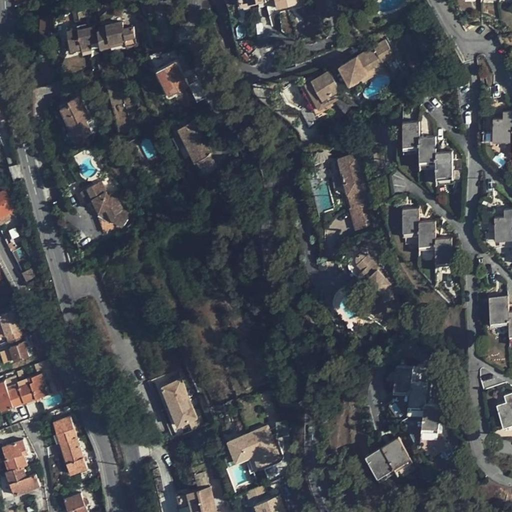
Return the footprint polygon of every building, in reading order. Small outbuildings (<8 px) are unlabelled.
[(35,17),(35,8),(18,9),(18,17),(35,17)] [(107,28),(103,28),(98,29),(101,47),(111,45),(111,42),(125,39),(125,44),(126,46),(137,44),(134,26),(124,28),(123,21),(107,23),(107,28)] [(72,48),(82,46),(82,43),(89,42),(90,49),(101,47),(98,29),(96,29),(95,25),(69,30),(72,48)] [(171,31),(174,44),(186,41),(182,28),(171,31)] [(511,32),(511,30),(497,36),(501,46),(511,41),(511,32)] [(349,85),(360,78),(368,75),(366,72),(382,64),(393,58),(384,42),(339,67),(349,85)] [(170,59),(166,50),(151,54),(156,66),(170,59)] [(189,84),(177,59),(159,69),(171,93),(189,84)] [(385,69),(382,64),(366,72),(368,75),(360,78),(362,81),(385,69)] [(315,79),(308,83),(321,107),(338,99),(344,95),(331,70),(315,79)] [(130,85),(127,76),(119,78),(122,88),(130,85)] [(208,97),(202,77),(189,81),(195,101),(208,97)] [(308,83),(306,79),(298,83),(313,109),(316,115),(340,102),(338,99),(321,107),(308,83)] [(69,101),(70,104),(61,108),(77,140),(93,132),(87,121),(91,118),(80,96),(69,101)] [(319,121),(316,115),(313,109),(307,112),(307,111),(302,115),(308,127),(319,121)] [(493,140),(511,140),(511,110),(504,110),(503,118),(493,117),(493,140)] [(212,152),(195,120),(179,128),(196,161),(198,160),(207,174),(219,166),(210,153),(212,152)] [(403,148),(420,148),(419,135),(420,135),(420,120),(403,120),(403,148)] [(420,163),(436,163),(436,151),(437,151),(436,135),(420,135),(419,135),(420,148),(420,163)] [(452,151),(437,151),(436,151),(436,163),(436,179),(453,178),(452,151)] [(361,167),(357,153),(338,158),(338,160),(336,164),(337,169),(342,172),(348,194),(353,193),(356,205),(350,207),(356,230),(371,225),(366,204),(369,203),(359,167),(361,167)] [(108,195),(101,181),(78,192),(84,205),(97,213),(106,208),(114,220),(123,226),(130,214),(123,209),(114,192),(108,195)] [(0,193),(0,216),(13,210),(18,208),(14,200),(16,199),(10,189),(0,193)] [(403,236),(419,236),(419,221),(420,221),(419,208),(403,208),(403,236)] [(495,240),(511,239),(511,208),(504,209),(504,216),(494,217),(495,240)] [(16,216),(13,210),(0,216),(0,221),(1,223),(16,216)] [(435,221),(420,221),(419,221),(419,236),(420,249),(435,248),(435,238),(435,221)] [(452,238),(435,238),(435,248),(436,265),(452,265),(452,238)] [(373,287),(375,294),(377,303),(392,300),(388,284),(381,276),(376,271),(378,268),(367,256),(365,258),(363,257),(360,257),(358,258),(358,261),(360,263),(358,264),(364,270),(363,271),(368,278),(366,280),(373,287)] [(249,262),(239,266),(247,286),(258,282),(249,262)] [(357,276),(375,294),(373,287),(366,280),(368,278),(363,271),(357,276)] [(491,325),(509,325),(509,312),(508,295),(489,296),(491,325)] [(29,319),(21,305),(16,307),(21,322),(29,319)] [(0,314),(6,334),(9,341),(23,336),(13,310),(0,313),(0,314)] [(23,336),(9,341),(11,347),(14,360),(15,361),(29,356),(26,346),(28,345),(26,340),(24,341),(23,336)] [(486,358),(494,358),(494,346),(486,340),(486,358)] [(8,361),(14,360),(11,347),(4,349),(8,361)] [(40,371),(53,367),(49,360),(37,364),(40,371)] [(411,381),(412,381),(413,368),(397,365),(393,392),(410,394),(411,381)] [(42,373),(33,376),(34,381),(30,382),(19,386),(25,402),(35,398),(36,399),(48,394),(42,373)] [(64,389),(59,377),(53,380),(59,391),(64,389)] [(185,379),(162,385),(174,430),(197,424),(185,379)] [(13,406),(25,402),(19,386),(8,389),(7,385),(5,380),(0,381),(0,404),(2,410),(13,406)] [(428,383),(412,381),(411,381),(410,394),(408,408),(424,411),(424,403),(426,403),(428,383)] [(504,426),(511,423),(511,392),(505,394),(506,401),(497,404),(504,426)] [(440,405),(426,403),(424,403),(424,411),(421,430),(438,432),(440,405)] [(54,421),(61,443),(77,437),(70,416),(54,421)] [(268,425),(225,442),(234,465),(250,460),(254,472),(282,461),(268,425)] [(411,425),(411,441),(421,441),(420,425),(411,425)] [(77,437),(61,443),(71,474),(87,468),(77,437)] [(382,446),(396,472),(413,462),(398,437),(382,446)] [(7,465),(8,470),(23,466),(27,464),(24,453),(22,450),(26,448),(23,439),(3,445),(9,465),(7,465)] [(380,481),(396,472),(382,446),(366,455),(380,481)] [(27,476),(23,466),(8,470),(6,471),(15,495),(41,485),(36,473),(27,476)] [(224,511),(214,482),(198,489),(204,511),(224,511)] [(249,497),(263,493),(261,488),(247,492),(249,497)] [(204,511),(198,489),(178,494),(182,511),(204,511)] [(87,511),(85,505),(84,500),(81,492),(65,498),(69,511),(87,511)] [(256,504),(258,511),(285,511),(280,495),(256,504)]
